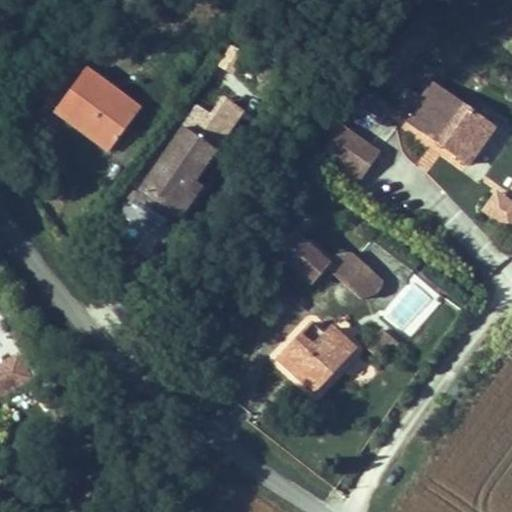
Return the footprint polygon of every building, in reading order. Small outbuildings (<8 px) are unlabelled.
[(86,71),(54,113),(84,135),(89,129),(113,148),(140,111),(86,71)] [(492,121),(430,78),(421,92),(409,84),(395,104),(406,112),(405,114),(466,158),(492,121)] [(243,114),(224,100),(208,121),(228,135),(243,114)] [(192,118),(137,191),(175,220),(198,189),(191,184),(223,141),(192,118)] [(89,129),(84,135),(109,154),(113,148),(89,129)] [(374,147),(349,129),(332,153),(357,171),(374,147)] [(508,231),(511,225),(511,200),(497,189),(480,209),(508,231)] [(175,220),(137,191),(132,198),(170,227),(175,220)] [(270,215),(254,237),(289,266),(306,243),(270,215)] [(291,308),(259,342),(299,379),(339,335),(312,310),(303,319),(291,308)] [(0,398),(20,389),(9,366),(0,370),(0,398)]
